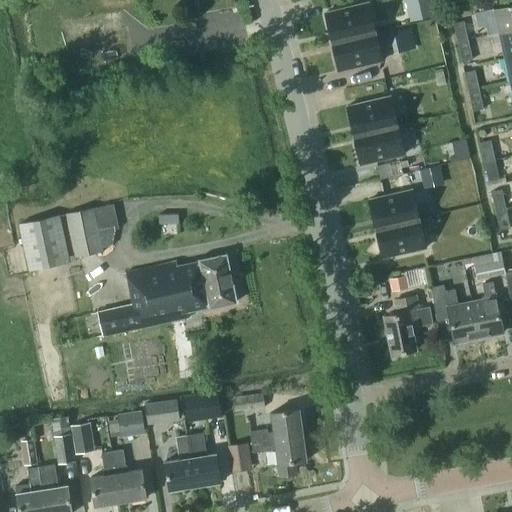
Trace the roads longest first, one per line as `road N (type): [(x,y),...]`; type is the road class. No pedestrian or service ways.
road 1 (unclassified): [(355,395),(266,0)]
road 2 (residential): [(355,395),(511,366)]
road 3 (residential): [(367,501),(511,472)]
